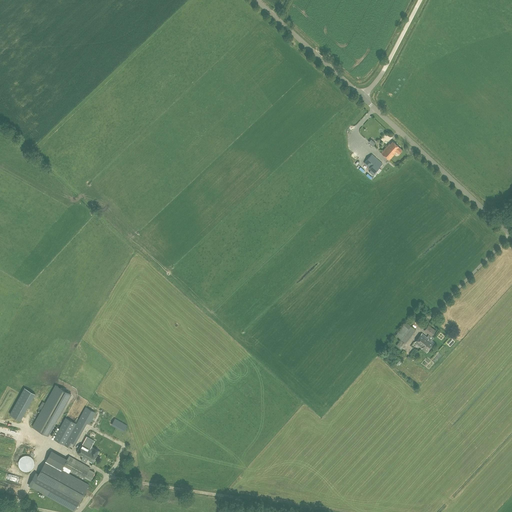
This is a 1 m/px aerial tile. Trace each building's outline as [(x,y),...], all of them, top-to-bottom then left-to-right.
[(392,142),(388,147),(387,146),(381,153),(389,160),(397,152),(399,153),(402,150),(392,142)] [(382,170),(379,168),(383,164),(372,154),(364,163),(375,173),(376,171),(379,173),(382,170)] [(396,335),(401,339),(397,345),(401,349),(416,329),(411,325),(415,319),(410,316),(396,335)] [(422,348),(421,350),(426,353),(434,343),(429,339),(436,330),(429,325),(424,330),(429,334),(427,337),(422,333),(415,342),(422,348)] [(56,385),(33,427),(44,434),(54,415),(58,417),(71,394),(60,388),(56,385)] [(77,423),(76,423),(66,417),(54,439),(65,445),(72,449),(87,423),(89,424),(95,412),(96,412),(96,411),(94,410),(93,411),(86,407),(77,423)] [(127,425),(114,418),(102,411),(94,425),(119,439),(127,425)] [(93,462),(97,454),(99,450),(90,445),(91,443),(85,439),(77,453),(93,462)] [(74,510),(78,503),(89,485),(69,474),(71,470),(84,478),(91,481),(96,472),(89,469),(90,468),(69,456),(66,461),(51,452),(32,486),(74,510)] [(20,468),(20,469),(21,469),(21,470),(22,470),(23,471),(24,471),(25,471),(26,472),(27,472),(28,472),(28,471),(29,471),(30,471),(31,470),(32,470),(32,469),(33,468),(34,467),(34,466),(34,465),(35,464),(35,463),(35,462),(34,462),(34,461),(34,460),(33,459),(32,458),(32,457),(31,457),(30,456),(29,456),(28,456),(27,456),(26,456),(25,456),(24,456),(23,456),(23,457),(22,457),(21,457),(21,458),(20,459),(19,460),(19,461),(19,462),(18,463),(18,464),(19,465),(19,466),(19,467),(20,468)]
